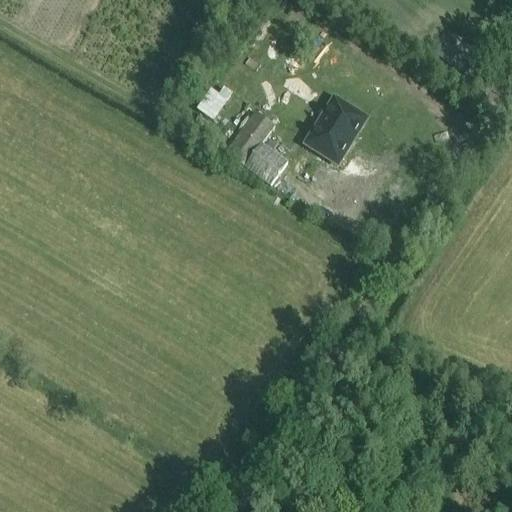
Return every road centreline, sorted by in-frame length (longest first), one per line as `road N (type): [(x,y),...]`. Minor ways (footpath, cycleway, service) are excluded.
road 1 (track): [(241,511),(511,78)]
road 2 (unknown): [(389,274),(377,249),(301,190)]
